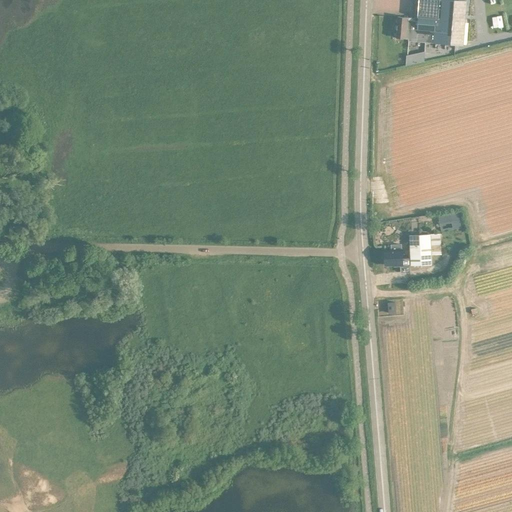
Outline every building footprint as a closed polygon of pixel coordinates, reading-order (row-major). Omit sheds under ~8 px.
[(415,41),(462,44),(466,0),(461,0),(415,0),(413,17),(397,16),(395,37),(415,39),(415,41)] [(452,227),(459,226),(456,211),(450,212),(451,221),(452,226),(452,227)] [(429,254),(440,254),(440,243),(439,233),(429,234),(408,234),(410,265),(430,264),(429,254)] [(384,264),(399,264),(399,271),(408,271),(408,258),(401,258),(401,249),(384,250),(384,264)] [(387,302),(388,312),(396,311),(395,301),(387,302)]
